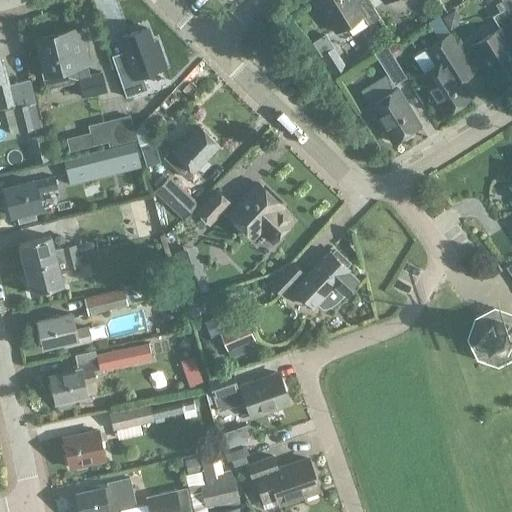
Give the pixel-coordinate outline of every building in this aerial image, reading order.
[(316,0),(336,31),(362,14),(368,24),(379,16),(369,0),(316,0)] [(511,17),(511,0),(501,0),(505,7),(511,17)] [(511,17),(505,7),(492,15),(500,28),(472,45),(495,82),(511,71),(511,46),(509,42),(511,40),(511,17)] [(128,62),(115,66),(125,96),(147,89),(142,74),(162,67),(160,60),(162,59),(158,46),(155,47),(153,40),(151,41),(146,27),(119,36),(128,62)] [(78,28),(37,38),(45,70),(42,70),(46,87),(74,80),(74,78),(79,77),(84,96),(106,90),(101,70),(90,73),(78,28)] [(325,33),(312,42),(333,75),(344,68),(337,58),(332,61),(326,51),(333,47),(325,33)] [(425,49),(413,57),(423,73),(420,74),(444,114),(471,97),(462,82),(475,74),(470,64),(450,33),(443,37),(435,42),(425,49)] [(406,77),(390,49),(386,43),(373,51),(394,84),(406,77)] [(400,52),(395,43),(388,47),(394,56),(400,52)] [(0,60),(0,106),(13,103),(14,106),(35,101),(30,80),(10,85),(8,78),(7,78),(4,63),(1,64),(0,60)] [(405,138),(412,134),(412,130),(420,124),(397,87),(370,104),(393,141),(402,136),(405,138)] [(35,101),(14,106),(20,130),(41,125),(35,101)] [(104,121),(89,125),(90,132),(94,145),(109,141),(104,121)] [(219,144),(200,125),(185,140),(182,137),(172,148),(165,155),(187,176),(194,169),(194,170),(219,144)] [(43,135),(31,138),(36,162),(48,159),(43,135)] [(69,183),(143,164),(137,140),(63,158),(69,183)] [(197,201),(169,173),(153,189),(182,217),(197,201)] [(54,176),(35,181),(35,179),(4,187),(11,214),(41,206),(38,191),(57,186),(54,176)] [(260,181),(229,212),(251,235),(261,225),(274,238),(293,219),(280,206),(282,204),(260,181)] [(123,227),(146,221),(137,187),(113,193),(123,227)] [(210,224),(231,200),(217,187),(195,210),(210,224)] [(70,205),(43,206),(44,220),(70,218),(70,205)] [(92,240),(90,228),(73,230),(74,242),(92,240)] [(76,243),(54,248),(51,235),(19,244),(26,268),(79,254),(76,243)] [(499,280),(510,273),(511,276),(511,245),(487,262),(499,280)] [(298,283),(294,287),(313,305),(317,301),(323,306),(325,306),(327,306),(329,305),(331,304),(333,303),(335,301),(337,300),(344,293),(358,279),(348,269),(349,268),(346,265),(349,262),(337,249),(334,252),(331,249),(298,283)] [(79,254),(26,268),(32,293),(64,284),(60,268),(81,263),(79,254)] [(292,260),(271,284),(282,294),(304,269),(292,260)] [(188,295),(208,289),(201,267),(181,274),(188,295)] [(130,284),(123,286),(84,296),(88,312),(157,294),(156,288),(165,285),(162,276),(130,284)] [(213,293),(201,298),(206,308),(207,312),(219,306),(213,293)] [(199,299),(186,303),(190,316),(200,313),(199,310),(206,308),(201,298),(199,299)] [(213,334),(221,331),(232,356),(254,347),(251,340),(255,338),(240,304),(204,320),(209,333),(213,334)] [(89,326),(76,329),(72,312),(38,320),(44,345),(78,337),(79,342),(92,339),(89,326)] [(483,326),(479,339),(485,351),(497,355),(509,349),(511,341),(511,333),(508,325),(495,320),(483,326)] [(99,364),(100,369),(153,357),(149,340),(124,346),(124,344),(95,351),(99,364)] [(37,348),(13,351),(15,366),(39,363),(37,348)] [(79,369),(50,375),(56,401),(57,400),(58,406),(62,409),(71,407),(74,402),(72,397),(87,393),(99,391),(97,378),(94,368),(94,365),(79,369)] [(252,415),(290,402),(279,372),(241,385),(252,415)] [(232,373),(207,382),(210,389),(215,404),(218,413),(243,404),(237,387),(232,373)] [(116,437),(142,432),(140,422),(154,419),(154,418),(156,417),(157,419),(164,418),(163,414),(185,409),(186,414),(195,412),(193,405),(200,403),(198,396),(151,405),(150,404),(111,412),(116,437)] [(52,420),(47,410),(32,418),(36,427),(52,420)] [(105,458),(99,431),(99,429),(64,436),(71,466),(105,458)] [(233,431),(213,438),(218,450),(238,443),(233,431)] [(199,456),(205,484),(202,485),(206,504),(238,497),(232,471),(215,475),(210,454),(199,456)] [(247,472),(251,471),(248,464),(245,455),(241,457),(232,460),(238,476),(247,472)] [(265,503),(278,498),(280,503),(320,489),(309,457),(278,468),(273,455),(248,464),(251,471),(253,478),(256,477),(265,503)] [(198,456),(185,460),(188,473),(201,470),(198,456)] [(130,475),(127,476),(90,484),(91,488),(76,491),(80,511),(109,511),(137,506),(130,475)] [(180,511),(176,492),(145,499),(148,511),(180,511)]
